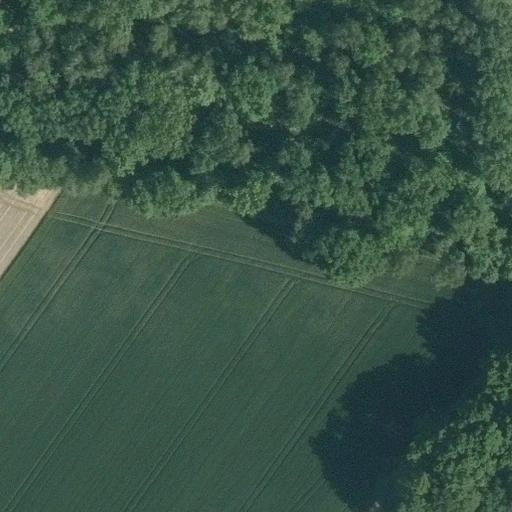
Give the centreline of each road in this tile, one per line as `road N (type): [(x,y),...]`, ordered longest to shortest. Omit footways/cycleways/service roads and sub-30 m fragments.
road 1 (track): [(0,72),(222,123),(473,132)]
road 2 (track): [(373,511),(511,347)]
